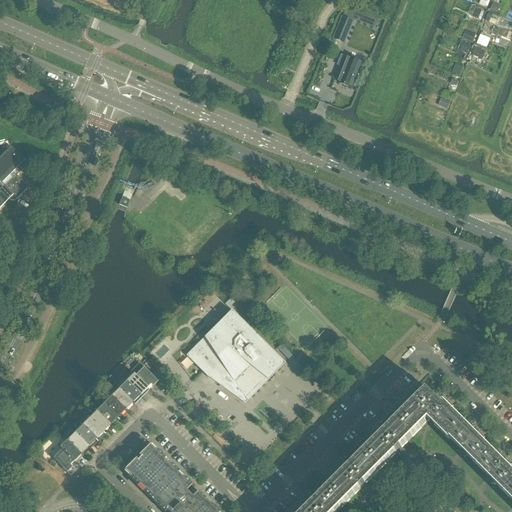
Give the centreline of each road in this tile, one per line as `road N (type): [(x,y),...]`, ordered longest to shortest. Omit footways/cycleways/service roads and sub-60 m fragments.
road 1 (unclassified): [(511,200),(35,0)]
road 2 (trunk): [(113,99),(511,270)]
road 3 (trunk): [(511,243),(163,92)]
road 4 (residential): [(145,511),(103,461),(146,418),(251,511)]
road 5 (residential): [(257,511),(420,347)]
road 6 (track): [(496,151),(407,122),(452,0)]
road 7 (tertiary): [(2,359),(87,158)]
road 8 (residential): [(511,439),(420,347)]
